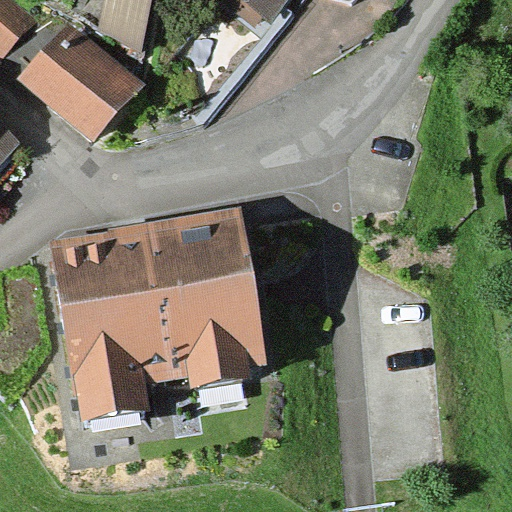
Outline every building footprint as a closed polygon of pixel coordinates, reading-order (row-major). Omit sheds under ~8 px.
[(0,0),(0,54),(29,20),(3,0),(0,0)] [(142,48),(149,0),(104,0),(100,30),(142,48)] [(242,0),(268,22),(287,0),(242,0)] [(135,86),(68,30),(25,80),(92,137),(135,86)] [(239,216),(47,249),(77,422),(150,409),(146,384),(187,377),(190,393),(252,382),(249,366),(264,364),(239,216)]
